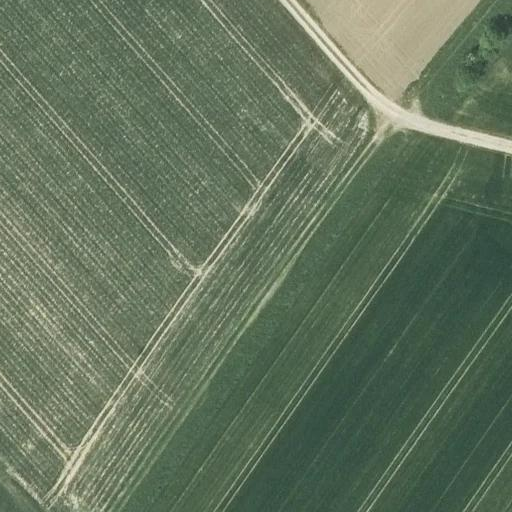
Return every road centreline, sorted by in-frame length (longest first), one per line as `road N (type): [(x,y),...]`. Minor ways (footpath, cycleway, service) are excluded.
road 1 (track): [(135,511),(405,133)]
road 2 (track): [(282,0),(405,133)]
road 3 (track): [(511,3),(405,133)]
